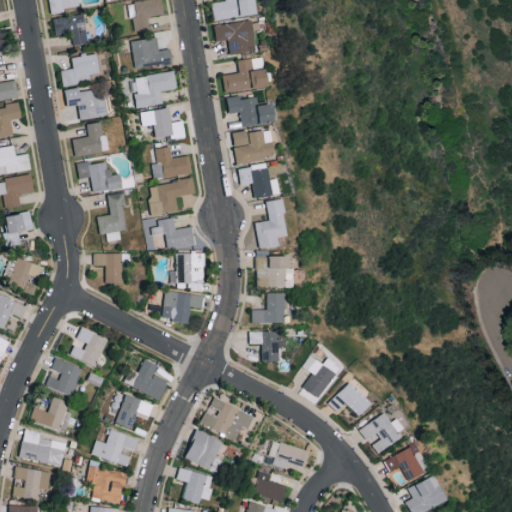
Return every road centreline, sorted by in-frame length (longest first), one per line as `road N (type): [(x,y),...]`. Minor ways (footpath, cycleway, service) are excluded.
road 1 (residential): [(143,511),(230,300),(230,257),(185,0)]
road 2 (residential): [(0,444),(21,376),(68,285),(24,0)]
road 3 (residential): [(376,511),(349,465),(302,418),(63,296)]
